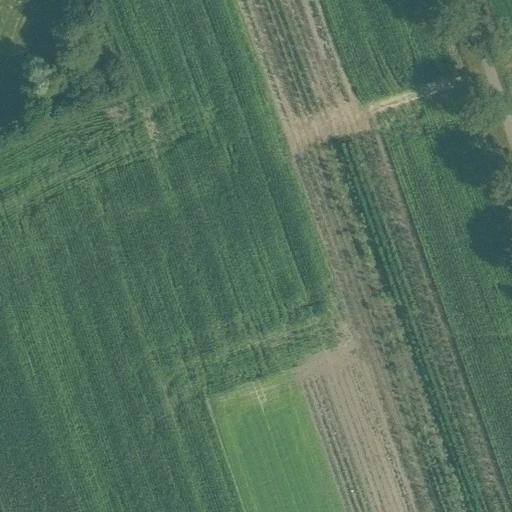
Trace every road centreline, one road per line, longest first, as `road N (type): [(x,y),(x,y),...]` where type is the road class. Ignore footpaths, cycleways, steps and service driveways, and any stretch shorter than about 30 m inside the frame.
road 1 (track): [(488,80),(219,180)]
road 2 (unclassified): [(511,148),(460,0)]
